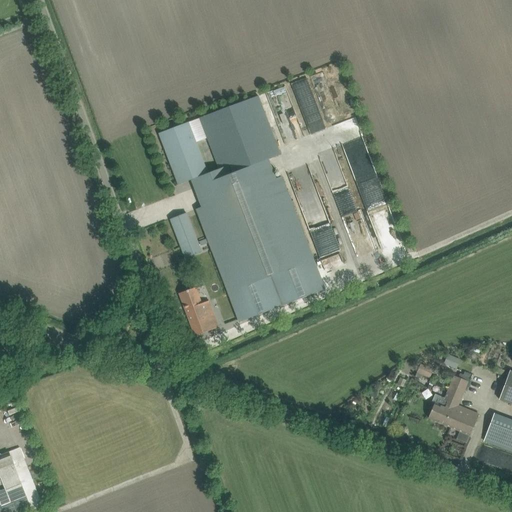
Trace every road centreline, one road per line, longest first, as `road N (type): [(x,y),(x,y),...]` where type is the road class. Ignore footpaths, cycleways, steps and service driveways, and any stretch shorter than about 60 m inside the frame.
road 1 (unclassified): [(511,490),(173,372)]
road 2 (track): [(511,211),(221,339)]
road 3 (unclassified): [(139,281),(37,0)]
road 4 (track): [(173,372),(224,511)]
